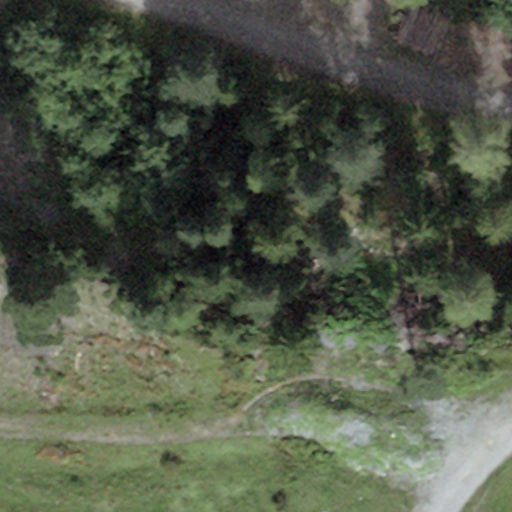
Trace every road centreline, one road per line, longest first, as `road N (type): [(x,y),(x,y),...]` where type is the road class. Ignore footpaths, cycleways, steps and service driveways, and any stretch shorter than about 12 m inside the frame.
road 1 (track): [(490,445),(444,453),(320,436),(0,425)]
road 2 (track): [(511,109),(382,75),(162,0)]
